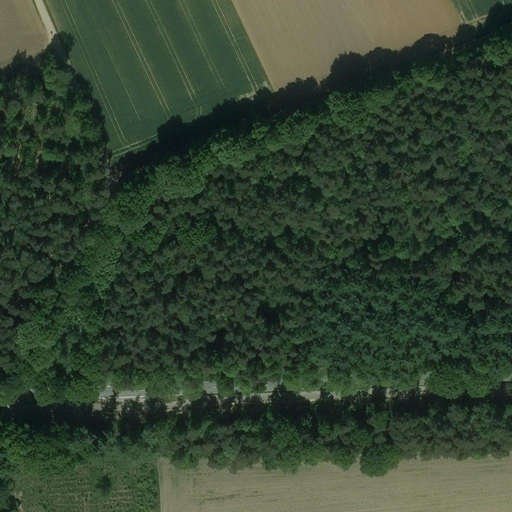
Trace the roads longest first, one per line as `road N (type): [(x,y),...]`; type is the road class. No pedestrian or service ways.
road 1 (tertiary): [(9,397),(511,373)]
road 2 (unclassified): [(113,186),(198,146),(511,30)]
road 3 (unclassified): [(9,397),(21,356),(113,186)]
road 4 (unclassified): [(113,186),(39,0)]
